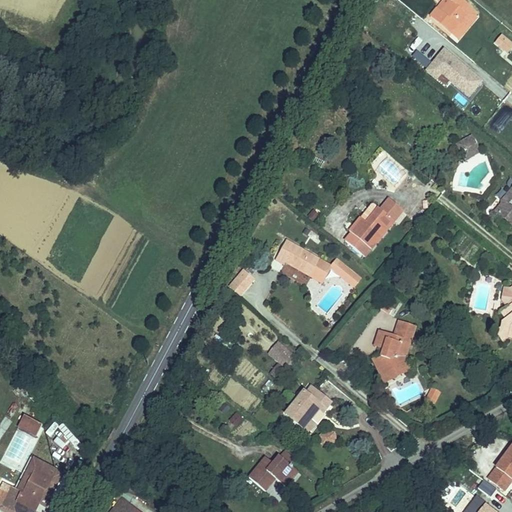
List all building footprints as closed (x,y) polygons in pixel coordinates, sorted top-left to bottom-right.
[(443,9),(437,18),(460,36),(474,18),(467,11),(472,5),(466,0),(451,0),(457,4),(449,14),(443,9)] [(487,18),(472,5),(467,11),(474,18),(460,36),(468,42),(487,18)] [(503,48),(511,54),(511,41),(510,39),(503,48)] [(447,87),(449,84),(472,99),(485,78),(440,50),(425,74),(447,87)] [(334,91),(349,100),(359,83),(345,73),(334,91)] [(359,83),(349,100),(357,107),(367,87),(359,83)] [(476,137),(465,144),(471,152),(482,146),(476,137)] [(471,152),(465,144),(461,146),(470,162),(486,152),(482,146),(471,152)] [(390,216),(398,206),(389,199),(381,209),(390,216)] [(366,257),(403,210),(398,206),(390,216),(381,209),(374,204),(372,204),(350,231),(352,233),(346,241),(366,257)] [(335,269),(291,246),(280,266),(288,270),(291,266),(328,285),(335,271),(336,269),(335,269)] [(343,278),(350,270),(340,262),(335,269),(336,269),(335,271),(343,278)] [(365,282),(350,270),(343,278),(359,290),(365,282)] [(252,291),(259,282),(249,274),(242,283),(252,291)] [(245,300),(252,291),(242,283),(235,291),(245,300)] [(410,357),(420,325),(403,320),(398,336),(386,332),(382,349),(387,350),(384,358),(380,361),(384,368),(387,366),(391,375),(399,371),(400,368),(409,371),(411,363),(413,358),(410,357)] [(511,339),(504,328),(500,331),(507,343),(511,339)] [(382,349),(386,332),(381,331),(377,347),(382,349)] [(294,358),(281,347),(271,358),(285,369),(294,358)] [(287,370),(296,360),(294,358),(285,369),(287,370)] [(417,367),(413,358),(411,363),(409,371),(417,367)] [(391,381),(409,371),(400,368),(399,371),(391,375),(387,366),(384,368),(391,381)] [(278,381),(286,371),(280,367),(272,376),(278,381)] [(442,399),(447,387),(439,383),(434,395),(442,399)] [(319,389),(314,395),(322,402),(327,395),(319,389)] [(314,395),(295,420),(311,433),(327,414),(333,419),(342,407),(327,395),(322,402),(314,395)] [(237,428),(244,419),(235,412),(228,420),(237,428)] [(327,414),(311,433),(318,438),(333,419),(327,414)] [(23,416),(18,429),(37,437),(43,424),(23,416)] [(51,437),(58,428),(54,424),(47,433),(51,437)] [(62,425),(58,430),(78,450),(83,446),(62,425)] [(50,441),(56,452),(62,448),(56,437),(50,441)] [(343,445),(341,439),(334,437),(329,443),(331,449),(338,451),(343,445)] [(511,449),(497,470),(511,480),(511,449)] [(305,462),(295,453),(291,458),(301,468),(305,462)] [(272,466),(260,481),(277,497),(288,483),(296,490),(309,475),(301,468),(291,458),(282,467),(278,473),(272,466)] [(274,463),(272,466),(278,473),(282,467),(277,463),(276,464),(274,463)] [(39,473),(25,500),(44,511),(60,483),(39,473)] [(484,481),(479,487),(491,497),(496,491),(484,481)] [(495,511),(496,510),(455,484),(437,511),(495,511)]
